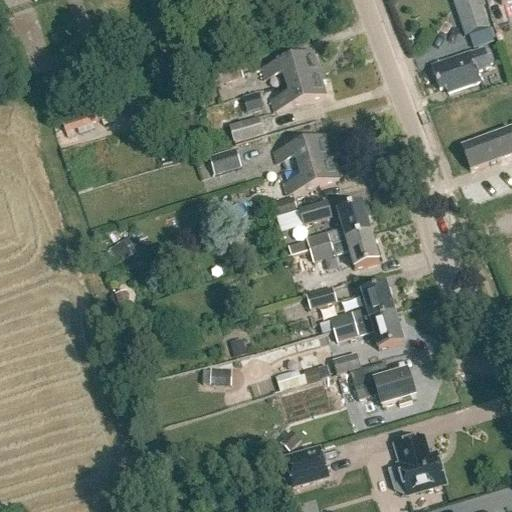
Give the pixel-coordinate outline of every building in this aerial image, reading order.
[(470,0),(454,6),(466,40),(491,31),(479,0),(470,0)] [(511,0),(499,0),(501,8),(511,5),(511,0)] [(490,71),(484,53),(471,57),(470,56),(431,70),(440,94),(446,92),(447,97),(481,86),(477,76),(490,71)] [(283,78),(286,88),(323,78),(321,70),(317,71),(313,58),(262,73),(265,84),(283,78)] [(212,75),(217,90),(243,82),(239,67),(212,75)] [(323,78),(286,88),(289,99),(271,105),(274,115),(326,100),(322,87),(326,86),(323,78)] [(259,97),(244,101),(248,117),(264,112),(259,97)] [(128,123),(140,113),(130,102),(119,112),(128,123)] [(259,123),(230,131),(235,149),(264,140),(259,123)] [(511,158),(511,133),(511,132),(462,150),(470,174),(511,158)] [(296,162),(299,172),(336,162),(333,154),(330,155),(326,142),(274,157),(277,168),(296,162)] [(209,161),(215,179),(241,171),(236,153),(209,161)] [(338,169),(336,162),(299,172),(302,183),(283,189),(287,199),(338,184),(334,171),(338,169)] [(274,208),(277,219),(297,213),(293,202),(274,208)] [(328,208),(300,216),(305,233),(334,225),(328,208)] [(306,244),(307,245),(310,255),(310,256),(331,249),(346,245),(371,238),(362,208),(337,215),(343,234),(306,244)] [(371,238),(346,245),(355,273),(379,266),(371,238)] [(122,245),(109,253),(119,267),(132,259),(122,245)] [(334,260),(331,249),(310,256),(313,266),(334,260)] [(334,337),(395,319),(386,289),(361,296),(367,314),(330,325),(334,337)] [(306,299),(311,314),(337,306),(333,292),(306,299)] [(127,294),(115,298),(120,312),(131,309),(127,294)] [(395,319),(334,337),(337,347),(373,336),(379,354),(403,347),(395,319)] [(230,346),(235,362),(249,358),(244,342),(230,346)] [(337,379),(360,372),(356,359),(333,366),(337,379)] [(359,405),(379,400),(382,411),(415,402),(407,376),(389,382),(385,367),(351,378),(359,405)] [(210,389),(231,390),(233,375),(212,373),(210,389)] [(307,388),(307,389),(316,387),(315,387),(317,386),(313,373),(303,376),(304,380),(307,388)] [(210,389),(211,375),(203,374),(202,388),(210,389)] [(276,381),(280,395),(307,388),(304,380),(300,381),(298,375),(276,381)] [(291,435),(280,447),(290,456),(301,444),(291,435)] [(403,499),(421,494),(445,487),(437,460),(428,462),(422,442),(397,449),(403,470),(398,471),(399,472),(389,474),(395,494),(403,499)] [(281,462),(291,494),(330,482),(320,450),(281,462)]
